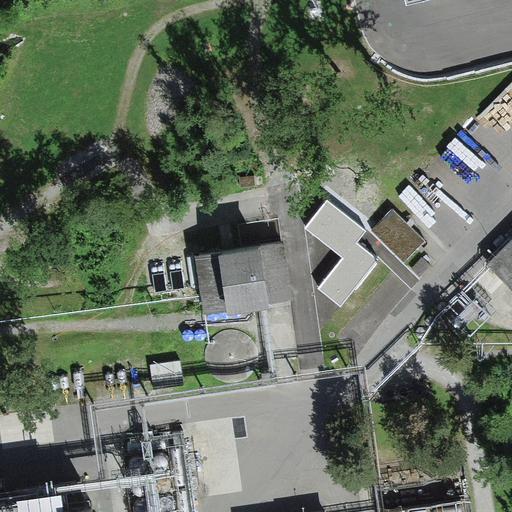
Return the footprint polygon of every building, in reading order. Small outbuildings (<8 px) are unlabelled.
[(327,202),(307,228),(345,258),(321,289),(341,304),(376,260),(355,243),(364,231),(327,202)] [(393,212),(374,231),(404,260),(423,241),(393,212)] [(511,233),(489,257),(511,279),(511,233)] [(198,254),(188,256),(190,267),(199,265),(205,306),(292,292),(284,234),(197,247),(198,254)] [(334,335),(354,351),(399,297),(378,280),(334,335)] [(207,347),(205,359),(209,370),(218,379),(228,383),(241,382),(251,376),(257,368),(259,357),(257,345),(248,334),(237,330),(227,330),(218,334),(211,340),(207,347)] [(179,359),(150,363),(154,385),(183,381),(179,359)] [(0,479),(0,511),(93,511),(90,491),(69,494),(66,470),(0,479)]
